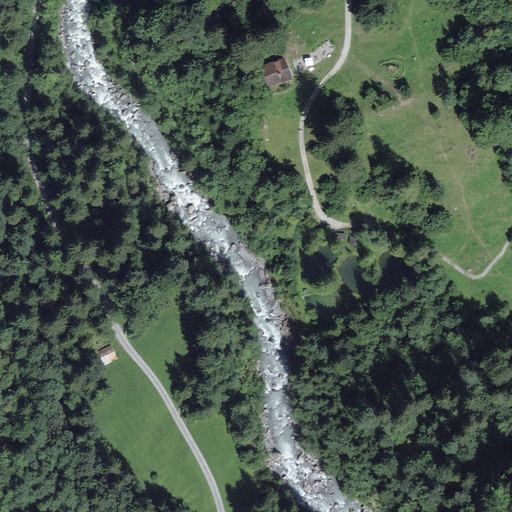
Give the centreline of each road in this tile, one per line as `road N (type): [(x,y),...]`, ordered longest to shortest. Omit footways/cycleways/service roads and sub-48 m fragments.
road 1 (unclassified): [(39,0),(24,100),(26,146),(51,216),(193,445),(219,511)]
road 2 (track): [(348,0),(341,59),(298,133),(315,205),(326,219),(432,250),(468,275),(480,276),(511,237)]
